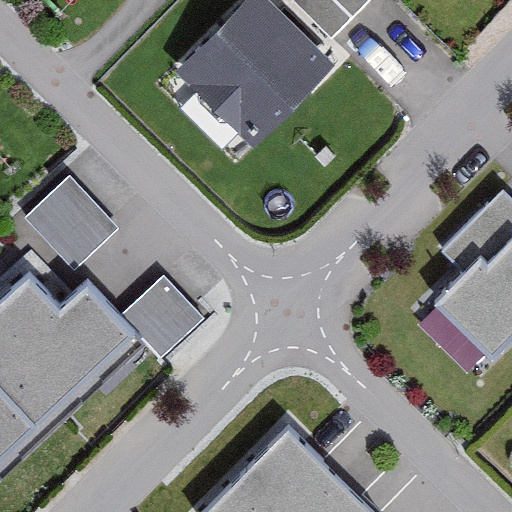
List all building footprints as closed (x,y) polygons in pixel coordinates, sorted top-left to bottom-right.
[(342,63),(272,0),(249,0),(183,72),(265,147),(342,63)] [(289,0),(288,1),(329,41),(369,0),(289,0)] [(74,259),(119,214),(67,162),(22,208),(74,259)] [(442,254),(459,269),(427,303),(498,367),(511,351),(511,200),(500,190),(442,254)] [(59,310),(28,277),(0,303),(0,463),(137,337),(87,284),(59,310)] [(374,511),(288,425),(200,511),(374,511)]
